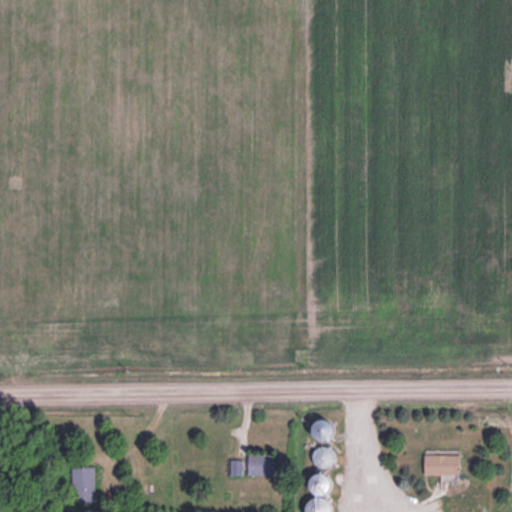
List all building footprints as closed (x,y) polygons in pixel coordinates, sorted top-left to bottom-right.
[(318,440),(332,440),(332,419),(318,419),(318,440)] [(314,459),(325,468),(335,456),(324,447),(314,459)] [(249,476),(275,476),(275,455),(249,455),(249,476)] [(426,476),(461,476),(461,455),(426,455),(426,476)] [(244,477),(244,460),(231,460),(231,477),(244,477)] [(73,503),(96,503),(96,468),(73,468),(73,503)] [(331,494),(330,475),(316,475),(316,495),(331,494)] [(307,511),(331,511),(334,510),(322,497),(307,511)]
